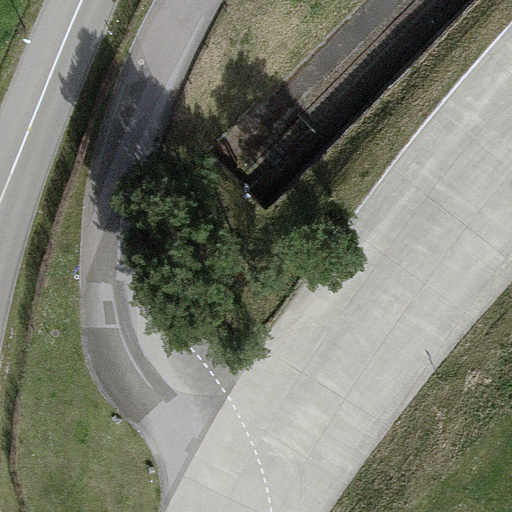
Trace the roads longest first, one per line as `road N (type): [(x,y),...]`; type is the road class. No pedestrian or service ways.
road 1 (unclassified): [(511,126),(446,192),(228,511)]
road 2 (secondary): [(95,0),(0,239)]
